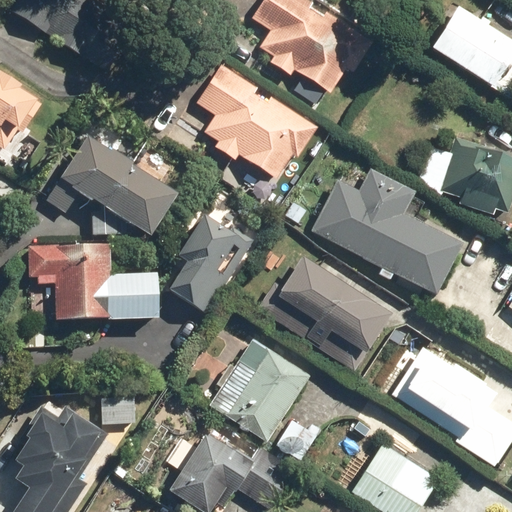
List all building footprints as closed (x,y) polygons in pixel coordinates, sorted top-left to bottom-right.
[(108,73),(136,26),(92,0),(18,0),(10,14),(108,73)] [(339,98),(373,42),(305,0),(262,0),(251,18),(273,31),(261,50),(339,98)] [(493,92),(511,60),(511,40),(456,8),(428,54),(493,92)] [(317,127),(242,78),(222,65),(195,106),(215,119),(206,133),(280,182),(317,127)] [(0,148),(7,153),(39,99),(0,75),(0,148)] [(65,213),(81,190),(152,238),(181,194),(91,134),(77,154),(46,200),(65,213)] [(438,192),(460,199),(458,205),(494,217),(496,211),(511,216),(511,212),(511,158),(455,140),(438,192)] [(370,169),(359,191),(339,180),(312,232),(435,297),(463,245),(404,214),(416,192),(370,169)] [(178,257),(186,262),(167,291),(206,316),(225,285),(227,286),(254,243),(206,213),(178,257)] [(111,275),(110,244),(36,246),(38,284),(55,284),(56,323),(159,319),(158,274),(111,275)] [(392,314),(295,252),(258,310),(355,372),(392,314)] [(269,443),(311,377),(252,340),(211,407),(269,443)] [(511,442),(511,422),(488,408),(497,393),(423,347),(414,361),(389,401),(496,468),(511,442)] [(67,410),(44,408),(16,455),(15,479),(28,489),(13,511),(55,511),(106,432),(78,415),(67,410)] [(313,431),(295,420),(277,449),(295,461),(313,431)] [(205,432),(168,490),(203,511),(223,511),(239,488),(273,510),(298,470),(261,447),(252,461),(205,432)] [(381,511),(418,511),(439,480),(381,445),(351,494),(381,511)]
